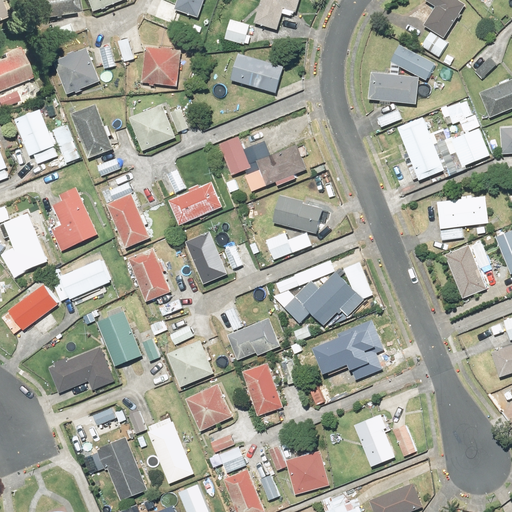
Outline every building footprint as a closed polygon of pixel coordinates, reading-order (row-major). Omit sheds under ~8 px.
[(78,0),(31,0),(35,21),(81,14),(78,0)] [(94,0),(99,12),(130,0),(94,0)] [(214,0),(168,0),(187,4),(186,8),(211,15),(214,0)] [(305,0),(265,0),(259,23),(282,29),(288,9),(302,13),(305,0)] [(448,38),(469,4),(462,0),(429,0),(430,0),(440,6),(428,26),(448,38)] [(158,7),(154,18),(174,26),(178,15),(158,7)] [(252,24),(232,19),(226,40),(246,45),(252,24)] [(45,25),(32,32),(36,39),(49,33),(45,25)] [(433,32),(424,47),(442,58),(450,43),(433,32)] [(132,39),(119,42),(126,64),(138,60),(132,39)] [(403,45),(395,61),(430,80),(439,64),(403,45)] [(113,46),(101,49),(107,70),(119,67),(113,46)] [(185,50),(150,46),(146,82),(181,86),(185,50)] [(6,58),(0,59),(0,91),(33,78),(20,47),(4,54),(6,58)] [(91,48),(58,61),(71,94),(104,80),(91,48)] [(243,55),(236,79),(280,93),(288,68),(243,55)] [(499,63),(492,57),(477,72),(484,78),(499,63)] [(376,72),(373,99),(422,104),(425,78),(376,72)] [(511,81),(483,94),(494,117),(511,109),(511,81)] [(100,103),(75,113),(93,158),(118,148),(100,103)] [(167,105),(134,118),(147,151),(180,138),(167,105)] [(46,108),(19,119),(34,157),(61,146),(46,108)] [(181,108),(172,112),(180,132),(190,128),(181,108)] [(400,110),(379,117),(382,127),(404,120),(400,110)] [(428,118),(402,128),(424,181),(449,170),(428,118)] [(484,127),(456,138),(467,165),(495,154),(484,127)] [(241,135),(221,143),(234,176),(253,168),(241,135)] [(0,138),(0,171),(11,166),(0,138)] [(271,185),(311,169),(301,144),(261,160),(271,185)] [(119,158),(99,165),(103,177),(123,169),(119,158)] [(180,169),(169,174),(177,193),(188,188),(180,169)] [(236,177),(227,181),(232,194),(242,191),(236,177)] [(172,199),(183,224),(227,206),(217,181),(172,199)] [(102,233),(79,187),(63,194),(67,201),(57,206),(67,225),(55,230),(65,250),(102,233)] [(137,193),(111,204),(130,248),(156,237),(137,193)] [(285,194),(278,222),(321,234),(328,206),(285,194)] [(441,201),(444,228),(493,222),(490,196),(441,201)] [(34,213),(9,222),(28,271),(52,261),(34,213)] [(214,231),(189,241),(207,284),(233,274),(214,231)] [(511,232),(500,237),(511,265),(511,232)] [(287,234),(269,241),(277,261),(295,254),(287,234)] [(475,244),(449,254),(465,298),(491,289),(475,244)] [(238,245),(227,250),(236,270),(247,266),(238,245)] [(159,247),(133,257),(150,301),(177,290),(159,247)] [(66,277),(76,299),(115,282),(105,260),(66,277)] [(329,324),(361,292),(338,270),(306,302),(329,324)] [(298,276),(279,284),(283,295),(302,287),(298,276)] [(13,311),(27,330),(62,304),(48,285),(13,311)] [(185,308),(181,299),(161,306),(168,325),(192,315),(189,306),(185,308)] [(128,310),(101,321),(119,364),(145,354),(128,310)] [(273,317),(231,334),(243,362),(284,345),(273,317)] [(372,321),(337,335),(338,338),(313,348),(323,372),(349,361),(356,379),(381,368),(376,354),(385,353),(372,321)] [(310,326),(300,329),(304,340),(314,336),(310,326)] [(155,337),(144,342),(153,362),(164,357),(155,337)] [(205,339),(171,353),(185,387),(219,373),(205,339)] [(511,344),(496,350),(504,376),(511,373),(511,344)] [(58,365),(51,367),(62,393),(91,381),(96,391),(118,382),(103,347),(70,360),(69,357),(57,362),(58,365)] [(294,358),(282,361),(286,376),(299,373),(294,358)] [(271,362),(246,371),(261,415),(287,406),(271,362)] [(222,383),(189,398),(205,431),(237,416),(222,383)] [(114,407),(95,414),(99,425),(118,418),(114,407)] [(141,412),(131,416),(138,434),(148,430),(141,412)] [(386,413),(358,424),(375,466),(399,457),(388,428),(391,427),(386,413)] [(178,420),(151,431),(173,483),(199,472),(178,420)] [(408,426),(397,431),(408,456),(419,452),(408,426)] [(214,443),(218,452),(236,446),(232,436),(214,443)] [(151,489),(129,437),(100,449),(109,470),(112,468),(125,499),(151,489)] [(280,444),(270,449),(278,470),(289,466),(280,444)] [(325,449),(289,459),(299,494),(334,485),(325,449)] [(243,455),(225,463),(229,474),(248,466),(243,455)] [(252,468),(226,479),(240,511),(266,511),(270,510),(252,468)] [(272,476),(263,479),(271,500),(280,497),(272,476)] [(418,481),(373,499),(378,511),(413,511),(428,506),(418,481)] [(212,511),(202,485),(181,493),(188,511),(212,511)] [(351,500),(347,491),(323,501),(327,511),(362,511),(357,497),(351,500)]
